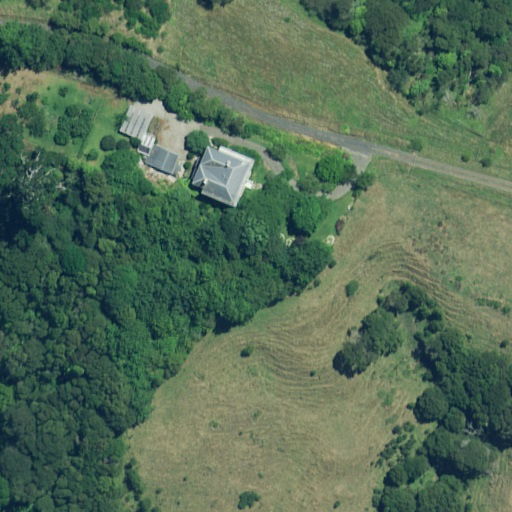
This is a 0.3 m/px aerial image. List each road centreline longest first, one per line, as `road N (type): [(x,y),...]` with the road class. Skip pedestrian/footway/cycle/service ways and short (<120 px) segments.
road 1 (unclassified): [(0,22),(149,61),(278,122)]
road 2 (track): [(511,191),(278,122)]
